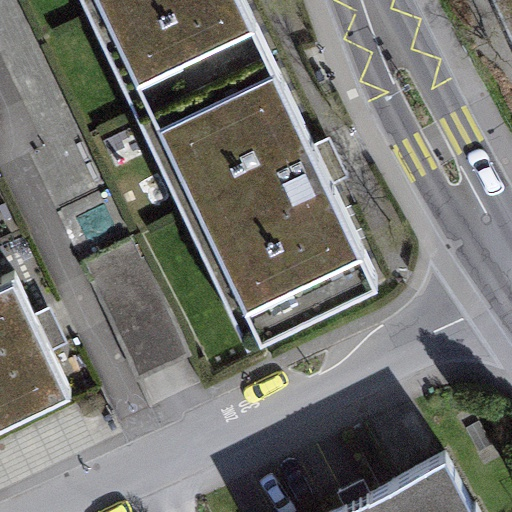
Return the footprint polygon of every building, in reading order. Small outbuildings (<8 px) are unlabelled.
[(278,39),(259,0),(91,0),(141,105),(278,39)] [(390,271),(278,39),(141,105),(253,337),(390,271)] [(13,270),(0,276),(0,346),(40,328),(13,270)] [(40,328),(0,346),(0,420),(68,389),(40,328)] [(485,511),(474,491),(470,493),(440,438),(300,511),(485,511)]
